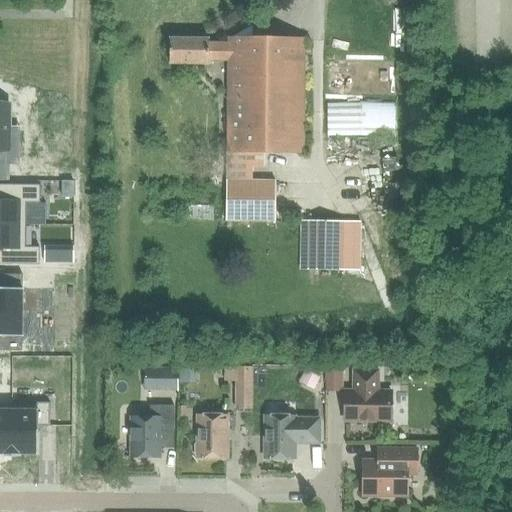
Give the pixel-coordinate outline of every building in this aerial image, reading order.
[(169,41),(169,65),(208,65),(208,62),(228,62),(227,153),(302,154),(303,40),(228,40),(228,44),(208,44),(208,41),(169,41)] [(0,181),(8,181),(9,164),(5,164),(5,151),(7,151),(7,105),(0,105),(0,181)] [(226,182),(225,221),(275,222),(275,182),(226,182)] [(0,225),(24,226),(25,203),(39,204),(39,186),(0,185),(0,225)] [(300,222),(300,271),(342,271),(342,222),(300,222)] [(0,225),(0,265),(38,266),(39,248),(24,248),(24,226),(0,225)] [(0,313),(21,314),(22,275),(0,275),(0,313)] [(0,313),(0,351),(21,352),(21,314),(0,313)] [(326,368),(326,392),(338,392),(338,380),(342,380),(342,368),(326,368)] [(223,369),(223,382),(235,382),(235,409),(251,409),(252,369),(236,369),(223,369)] [(345,392),(344,422),(390,422),(390,392),(377,392),(377,372),(353,372),(353,392),(345,392)] [(11,406),(11,457),(20,457),(20,456),(36,456),(37,427),(49,427),(49,404),(36,404),(36,406),(11,406)] [(0,455),(1,456),(1,457),(11,457),(11,406),(0,405),(0,455)] [(124,457),(124,458),(159,458),(159,433),(173,433),(174,407),(149,406),(149,418),(131,418),(130,457),(124,457)] [(194,445),(194,453),(196,455),(196,459),(227,459),(227,417),(197,417),(196,443),(194,445)] [(264,417),(264,459),(273,459),(275,462),(282,462),(285,459),(294,460),(294,444),(318,444),(318,420),(294,420),(294,417),(264,417)] [(362,463),(362,495),(406,496),(407,476),(416,476),(416,450),(377,449),(377,463),(362,463)]
